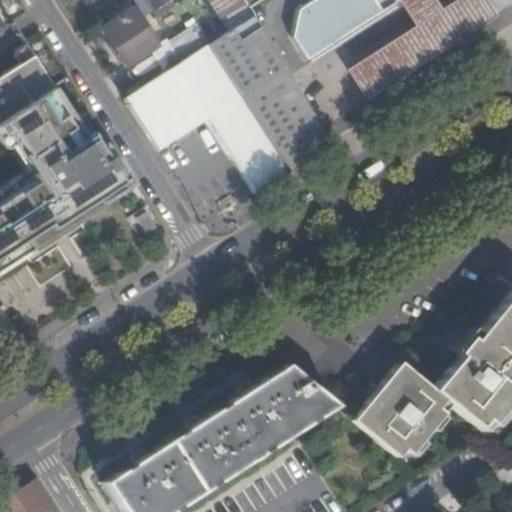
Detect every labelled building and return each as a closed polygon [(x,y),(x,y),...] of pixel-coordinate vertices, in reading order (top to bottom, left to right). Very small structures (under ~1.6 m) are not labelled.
[(134,0),(132,2),(142,18),(169,0),(134,0)] [(202,0),(224,35),(251,18),(246,9),(240,0),(202,0)] [(260,0),(240,0),(246,9),(260,0)] [(291,40),(305,62),(360,28),(341,0),(315,0),(295,12),(291,40)] [(341,0),(360,28),(397,5),(406,0),(341,0)] [(406,0),(397,5),(412,27),(375,51),(396,83),(469,36),(448,5),(440,10),(433,0),(406,0)] [(484,0),(455,0),(448,5),(469,36),(497,18),(484,0)] [(125,65),(153,47),(131,12),(103,30),(125,65)] [(205,47),(246,109),(288,174),(331,146),(282,65),(251,18),(224,35),(205,47)] [(174,51),(194,39),(187,28),(167,40),(174,51)] [(0,121),(51,90),(21,45),(12,51),(11,56),(15,62),(0,71),(0,121)] [(246,109),(205,47),(121,100),(153,150),(205,118),(253,196),(288,174),(246,109)] [(375,51),(342,71),(364,104),(396,83),(375,51)] [(0,278),(123,198),(51,90),(0,121),(0,146),(21,183),(0,195),(0,278)] [(428,390),(398,365),(348,422),(393,459),(401,450),(407,455),(440,417),(434,410),(442,401),(473,428),(480,420),(487,426),(509,401),(511,403),(511,290),(465,345),(463,343),(451,356),(455,360),(428,390)] [(103,481),(123,511),(165,511),(330,408),(331,407),(282,368),(253,385),(249,379),(235,388),(239,395),(201,419),(196,413),(182,422),(186,428),(149,452),(145,446),(131,454),(135,461),(103,481)] [(0,511),(56,511),(35,476),(0,498),(0,511)]
